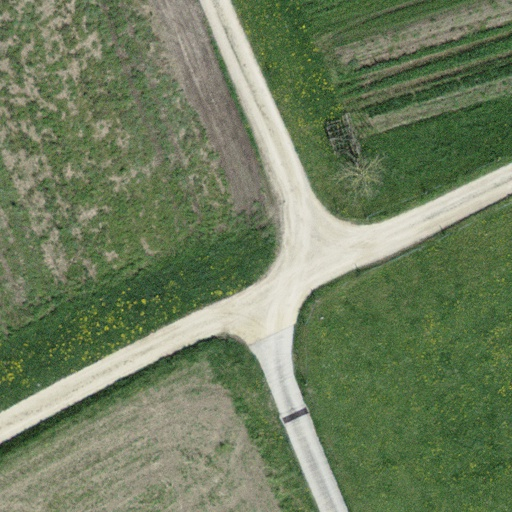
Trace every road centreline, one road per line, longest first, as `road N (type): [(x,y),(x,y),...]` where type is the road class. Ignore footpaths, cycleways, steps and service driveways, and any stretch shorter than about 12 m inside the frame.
road 1 (track): [(511,186),(326,264),(0,429)]
road 2 (track): [(218,0),(326,264)]
